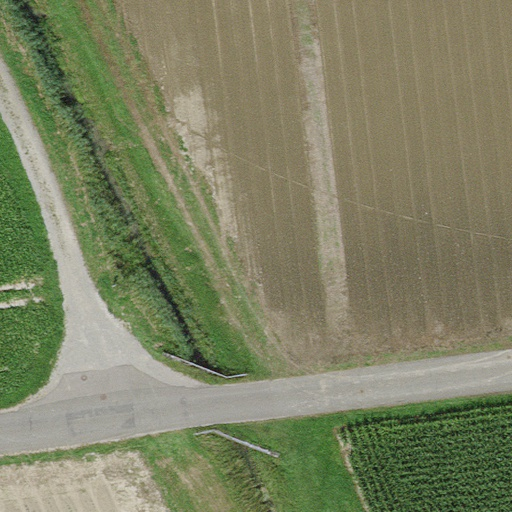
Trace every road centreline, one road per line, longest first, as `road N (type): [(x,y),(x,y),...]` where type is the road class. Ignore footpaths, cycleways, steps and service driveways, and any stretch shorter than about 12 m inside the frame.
road 1 (unclassified): [(0,437),(511,372)]
road 2 (track): [(0,95),(45,188),(110,422)]
